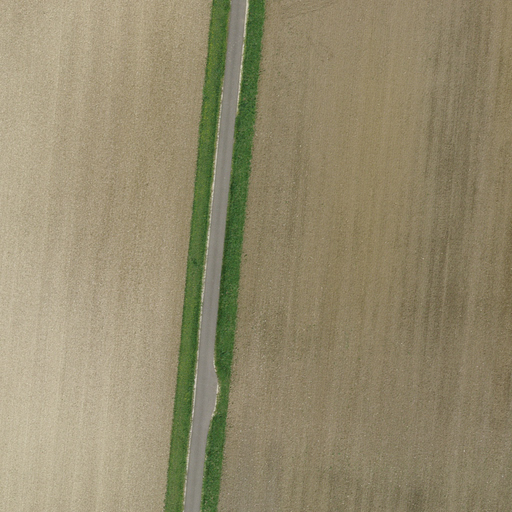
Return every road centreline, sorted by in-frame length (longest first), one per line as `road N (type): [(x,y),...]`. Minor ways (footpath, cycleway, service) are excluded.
road 1 (track): [(234,0),(196,511)]
road 2 (track): [(511,463),(209,385)]
